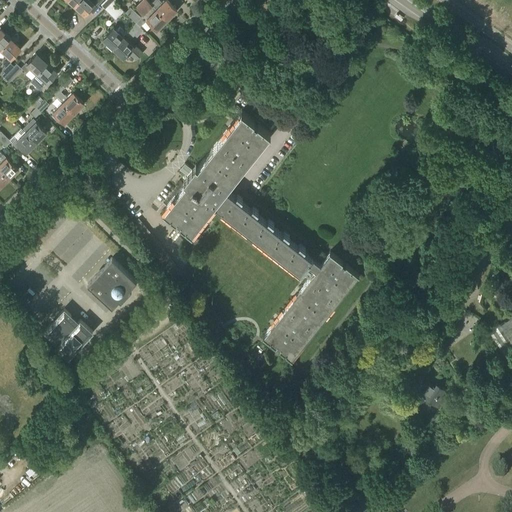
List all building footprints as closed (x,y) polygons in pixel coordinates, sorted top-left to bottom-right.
[(90,9),(93,12),(100,5),(98,4),(102,0),(78,0),(74,5),(85,15),(90,9)] [(106,9),(114,1),(114,0),(104,0),(101,4),(106,9)] [(151,4),(147,0),(142,0),(135,7),(157,30),(167,19),(151,4)] [(165,0),(163,3),(159,0),(154,0),(151,4),(167,19),(177,10),(167,0),(165,0)] [(115,19),(124,11),(114,1),(106,9),(115,19)] [(136,22),(141,17),(137,14),(131,8),(126,12),(136,22)] [(137,36),(141,32),(143,30),(136,23),(126,34),(131,39),(135,35),(137,36)] [(127,32),(119,26),(116,30),(113,27),(103,39),(113,48),(124,37),(123,36),(127,32)] [(0,50),(1,49),(11,38),(1,28),(0,29),(0,50)] [(134,46),(124,37),(113,48),(124,58),(129,52),(137,59),(143,52),(135,45),(134,46)] [(3,77),(14,66),(10,62),(13,59),(12,58),(21,48),(11,38),(1,49),(6,53),(3,56),(3,64),(4,66),(2,69),(1,75),(3,77)] [(37,73),(47,62),(37,53),(27,64),(26,63),(23,66),(28,71),(27,72),(33,78),(37,73)] [(47,62),(37,73),(33,78),(30,81),(40,90),(47,82),(48,83),(58,72),(47,62)] [(8,82),(21,68),(16,63),(14,66),(3,77),(8,82)] [(68,98),(61,91),(65,88),(60,83),(52,91),(63,102),(74,113),(84,103),(74,92),(68,98)] [(43,99),(39,95),(36,98),(36,97),(31,103),(35,108),(36,107),(41,103),(40,102),(43,99)] [(44,99),(41,103),(36,107),(40,112),(49,104),(44,99)] [(65,122),(74,113),(63,102),(54,111),(65,122)] [(40,112),(36,107),(35,108),(31,112),(35,117),(40,112)] [(164,209),(163,209),(166,211),(161,217),(172,225),(176,219),(180,222),(175,228),(188,238),(192,232),(193,232),(193,231),(215,203),(222,209),(221,210),(222,211),(300,273),(301,273),(303,270),(311,277),(264,335),(263,336),(276,346),(277,345),(280,347),(280,349),(292,359),(293,358),(292,358),(359,274),(359,275),(359,274),(347,264),(346,265),(342,262),(343,261),(331,251),(330,252),(321,264),(304,250),(306,248),(300,244),(299,246),(288,238),(290,236),(285,231),(283,234),(273,226),(274,223),(269,219),(267,221),(257,213),(259,211),(253,207),(252,209),(241,201),(243,199),(238,194),(236,196),(226,189),(270,133),(271,134),(271,133),(258,123),(257,124),(254,121),(255,120),(242,110),(164,209)] [(33,118),(23,128),(27,131),(37,141),(47,132),(33,118)] [(0,131),(0,140),(6,146),(11,141),(1,131),(0,131)] [(37,141),(27,131),(17,141),(16,140),(12,143),(19,149),(22,146),(27,152),(37,141)] [(1,163),(0,161),(0,169),(9,178),(18,169),(7,157),(1,163)] [(0,169),(0,187),(9,178),(0,169)] [(174,280),(182,273),(139,218),(131,224),(174,280)] [(182,245),(186,240),(180,235),(176,240),(182,245)] [(407,254),(413,248),(405,238),(398,243),(407,254)] [(121,301),(139,282),(112,258),(88,284),(112,307),(119,300),(121,301)] [(450,298),(433,309),(440,320),(457,309),(450,298)] [(77,323),(70,317),(72,315),(65,309),(44,331),(51,337),(52,336),(59,343),(56,346),(68,358),(93,331),(81,320),(77,323)] [(487,330),(507,359),(511,356),(511,316),(500,325),(496,319),(490,323),(493,326),(487,330)] [(435,387),(427,381),(409,408),(418,414),(428,400),(439,407),(449,393),(437,384),(435,387)]
